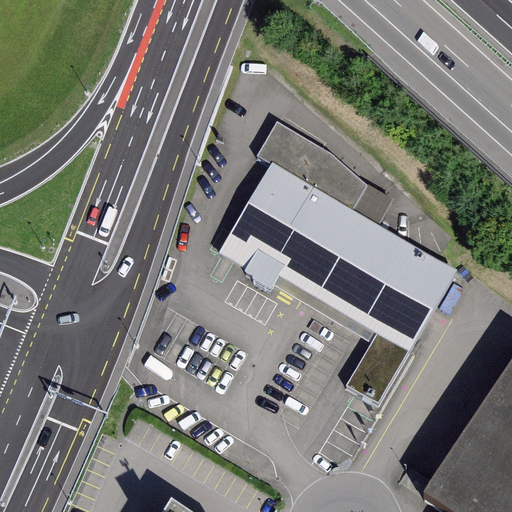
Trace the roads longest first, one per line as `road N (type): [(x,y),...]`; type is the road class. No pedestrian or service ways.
road 1 (primary): [(185,0),(63,314)]
road 2 (primary): [(121,286),(227,0)]
road 3 (motorway): [(151,0),(86,127),(49,165),(0,196)]
road 4 (motorway): [(401,18),(511,117)]
road 5 (primary): [(24,511),(81,379)]
